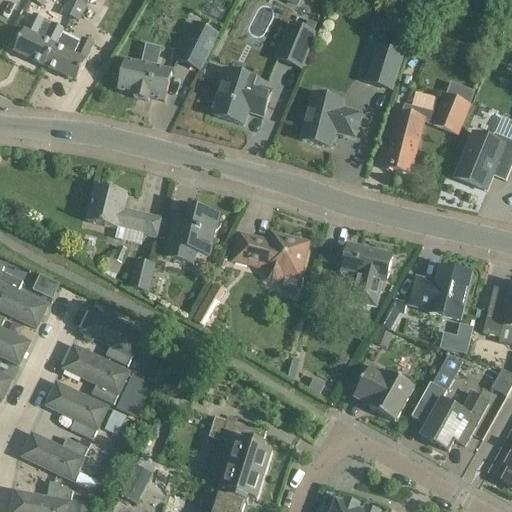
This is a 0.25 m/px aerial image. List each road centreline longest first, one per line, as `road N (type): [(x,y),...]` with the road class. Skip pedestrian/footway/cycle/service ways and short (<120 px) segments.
road 1 (tertiary): [(511,240),(85,135),(0,128)]
road 2 (residential): [(299,511),(308,482),(345,447),(371,450),(476,511)]
road 3 (residential): [(72,301),(6,452)]
